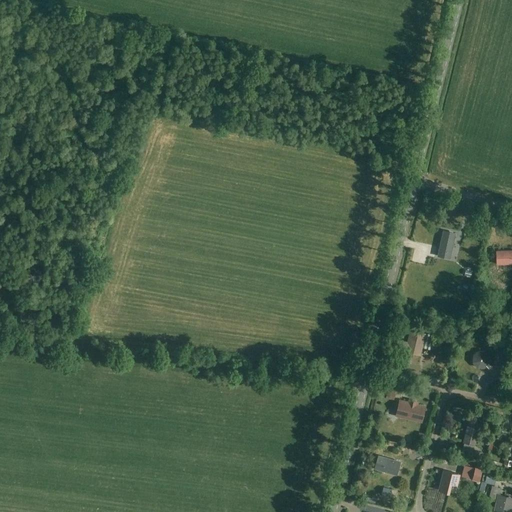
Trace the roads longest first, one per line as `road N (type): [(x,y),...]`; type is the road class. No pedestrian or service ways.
road 1 (unclassified): [(332,511),(413,182)]
road 2 (residential): [(419,511),(446,390),(511,406)]
road 3 (unclassified): [(413,182),(459,0)]
